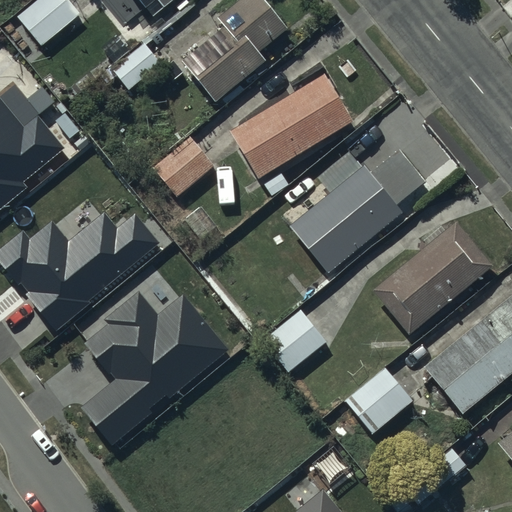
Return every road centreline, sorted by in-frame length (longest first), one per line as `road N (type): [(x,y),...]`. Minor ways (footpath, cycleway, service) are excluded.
road 1 (tertiary): [(407,0),(511,128)]
road 2 (residential): [(77,511),(0,408)]
